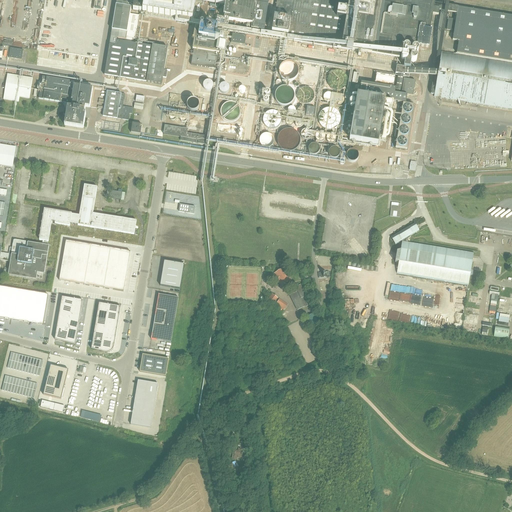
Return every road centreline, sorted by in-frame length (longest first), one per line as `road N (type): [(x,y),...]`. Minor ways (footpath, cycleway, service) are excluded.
road 1 (track): [(95,511),(157,489),(228,399),(315,370),(355,388)]
road 2 (unclassified): [(127,367),(164,148)]
road 3 (track): [(355,388),(433,460),(511,481)]
road 4 (unclassified): [(164,148),(0,122)]
road 5 (unclassified): [(324,174),(164,148)]
road 6 (unclassified): [(127,367),(0,336)]
road 7 (unclassified): [(300,315),(321,301),(313,257),(320,211)]
